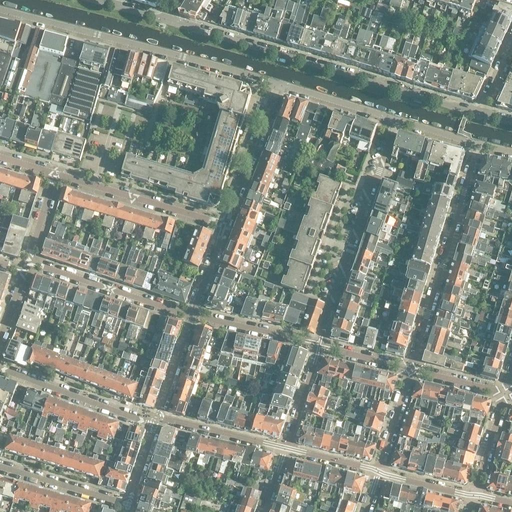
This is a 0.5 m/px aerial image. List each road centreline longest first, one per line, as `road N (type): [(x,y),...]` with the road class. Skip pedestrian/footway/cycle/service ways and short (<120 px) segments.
road 1 (residential): [(481,114),(162,19)]
road 2 (residential): [(0,9),(276,83)]
road 3 (residential): [(396,120),(318,344)]
road 4 (residential): [(410,369),(477,144)]
road 5 (residential): [(224,224),(54,174)]
road 6 (residential): [(29,263),(192,315)]
road 7 (residential): [(154,425),(0,368)]
road 8 (residential): [(224,224),(276,83)]
road 9 (residential): [(0,466),(128,504)]
road 10 (residential): [(157,416),(285,448)]
road 11 (residential): [(318,344),(192,315)]
road 12 (residential): [(276,83),(396,120)]
